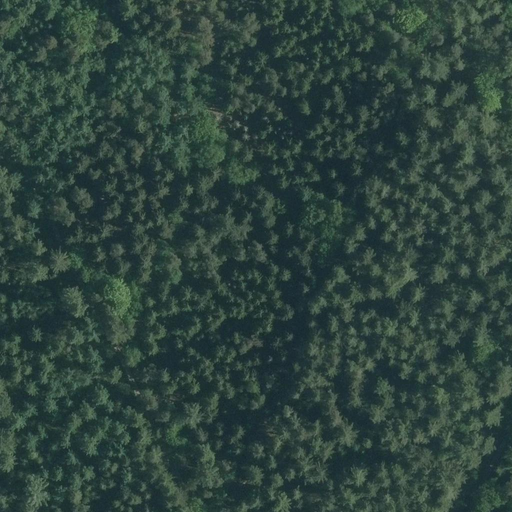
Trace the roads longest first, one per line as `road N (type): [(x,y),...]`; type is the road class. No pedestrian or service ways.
road 1 (track): [(0,153),(16,158),(192,511)]
road 2 (track): [(236,0),(118,364)]
road 3 (track): [(364,0),(511,107)]
